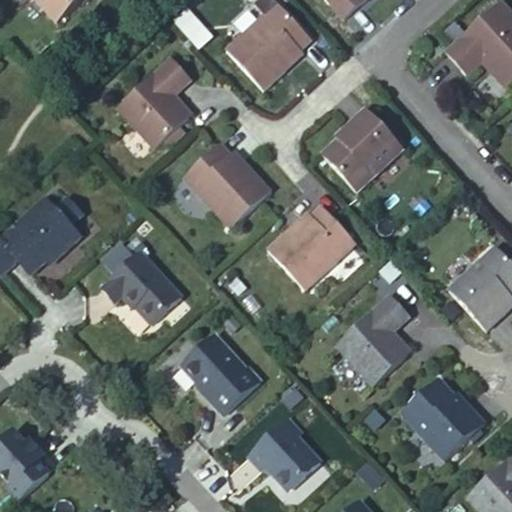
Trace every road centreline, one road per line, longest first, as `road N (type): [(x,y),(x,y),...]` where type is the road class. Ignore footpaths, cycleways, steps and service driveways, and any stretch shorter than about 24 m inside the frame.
road 1 (unclassified): [(0,375),(38,341),(201,511)]
road 2 (residential): [(376,54),(511,209)]
road 3 (residential): [(376,54),(267,148)]
